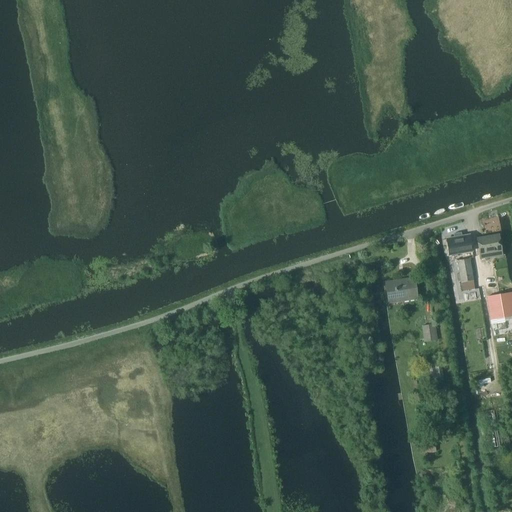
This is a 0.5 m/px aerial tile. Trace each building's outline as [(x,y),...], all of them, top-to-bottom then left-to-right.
[(470,235),(447,239),(450,256),(472,252),(470,235)] [(480,259),(502,255),(499,235),(477,239),(480,259)] [(502,258),(491,261),(495,281),(506,279),(502,258)] [(463,291),(475,289),(470,259),(458,261),(463,291)] [(389,303),(417,299),(414,278),(386,283),(389,303)] [(511,316),(511,292),(487,297),(491,320),(511,316)] [(435,324),(422,326),(424,342),(437,340),(435,324)] [(444,380),(442,364),(429,365),(431,381),(444,380)]
